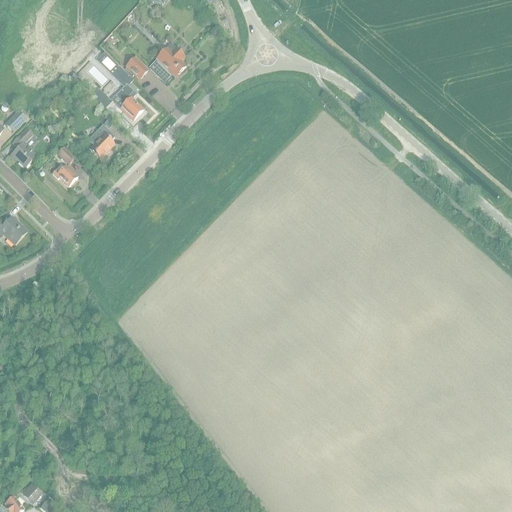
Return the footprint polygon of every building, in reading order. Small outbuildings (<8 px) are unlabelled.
[(175,79),(186,68),(181,63),(184,59),(171,46),(156,61),(157,61),(150,69),(165,84),(173,77),(175,79)] [(139,81),(148,72),(135,59),(126,68),(139,81)] [(133,122),(143,111),(129,97),(134,92),(127,85),(115,97),(124,105),(120,109),(133,122)] [(111,106),(103,98),(98,103),(107,111),(111,106)] [(12,133),(25,120),(18,113),(5,126),(12,133)] [(109,131),(114,126),(106,118),(101,124),(109,131)] [(24,169),(36,157),(23,145),(27,141),(22,137),(13,146),(18,150),(10,158),(15,163),(17,161),(24,169)] [(100,160),(118,142),(114,138),(110,142),(104,137),(90,151),(100,160)] [(63,148),(57,155),(68,166),(75,159),(63,148)] [(69,188),(78,179),(65,167),(59,174),(55,171),(52,174),(58,180),(59,179),(69,188)] [(14,246),(27,233),(12,219),(6,225),(1,220),(0,220),(0,237),(3,235),(14,246)] [(32,505),(41,496),(32,487),(23,496),(32,505)] [(7,508),(5,509),(7,511),(22,511),(23,511),(15,500),(6,507),(7,508)] [(44,511),(53,511),(57,507),(48,500),(41,509),(44,511)]
